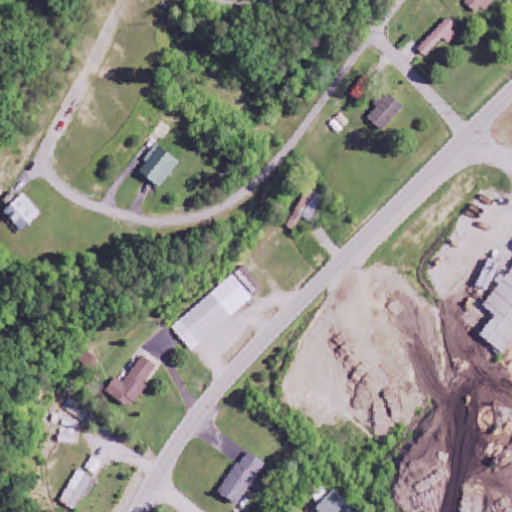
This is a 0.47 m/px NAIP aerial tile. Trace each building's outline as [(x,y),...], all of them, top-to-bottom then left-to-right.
[(479,17),(493,0),(469,0),(465,5),(479,17)] [(444,41),(450,46),(460,35),(447,22),(418,52),(426,60),(444,41)] [(368,120),(383,134),(405,110),(390,96),(368,120)] [(181,165),(159,147),(139,172),(161,190),(181,165)] [(288,230),(296,233),(302,219),(312,224),(323,198),(306,190),(288,230)] [(6,212),(21,234),(43,219),(27,197),(6,212)] [(191,352),(256,301),(253,298),(263,290),(247,269),(172,328),(191,352)] [(159,369),(145,358),(125,385),(118,380),(107,394),(130,411),(147,389),(145,387),(159,369)] [(266,466),(247,454),(220,496),(239,508),(266,466)] [(104,465),(93,458),(86,470),(96,477),(104,465)] [(73,511),(75,511),(85,496),(89,498),(98,483),(79,472),(60,504),(73,511)] [(356,511),(334,492),(316,511),(356,511)]
